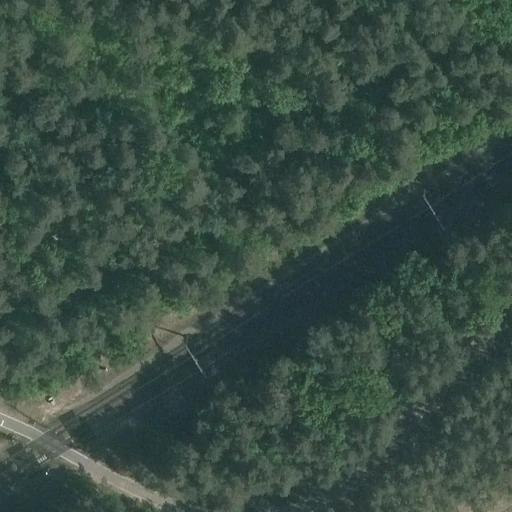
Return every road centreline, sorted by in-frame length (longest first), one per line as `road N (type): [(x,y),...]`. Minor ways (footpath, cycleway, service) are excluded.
road 1 (unclassified): [(511,310),(353,479),(290,511)]
road 2 (unclassified): [(186,511),(0,420)]
